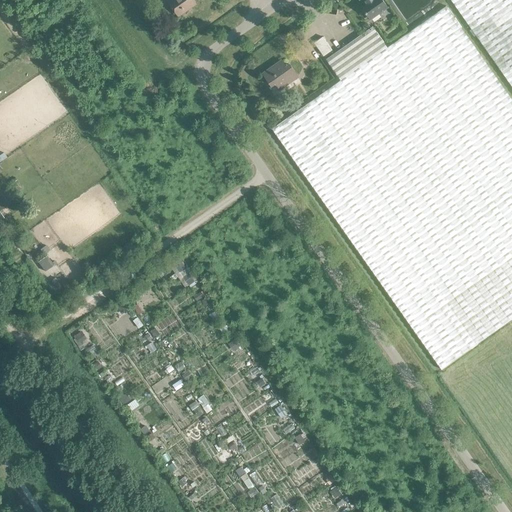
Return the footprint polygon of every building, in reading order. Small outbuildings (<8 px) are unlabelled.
[(172,0),(169,3),(178,16),(195,4),(192,0),(172,0)] [(367,3),(361,7),(370,20),(388,7),(382,0),(367,0),(366,1),(367,3)] [(511,0),(450,0),(511,87),(511,0)] [(341,80),(308,103),(272,129),(442,370),(442,369),(478,344),(511,319),(511,100),(446,6),(387,48),(372,27),(326,59),(341,80)] [(280,90),(298,77),(289,65),(292,69),(289,72),(281,61),(263,74),(272,86),(275,83),(280,90)] [(45,256),(38,262),(45,271),(52,266),(45,256)]
